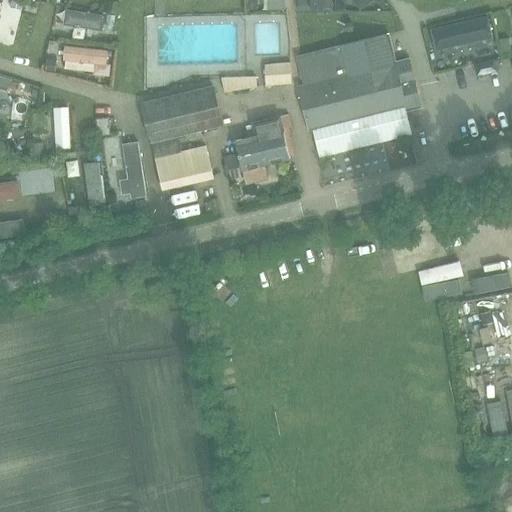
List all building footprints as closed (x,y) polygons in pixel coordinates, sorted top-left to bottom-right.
[(94,21),(96,6),(61,0),(54,0),(52,14),(94,21)] [(511,0),(502,1),(503,36),(511,35),(511,0)] [(450,54),(448,44),(482,37),(477,15),(422,27),(428,59),(450,54)] [(20,37),(32,40),(37,21),(25,18),(20,37)] [(98,56),(99,31),(51,29),(50,54),(98,56)] [(389,34),(297,57),(304,85),(299,86),(305,112),(310,131),(313,130),(319,155),(337,151),(336,148),(349,145),(350,147),(406,134),(399,108),(405,107),(407,111),(421,107),(416,88),(409,59),(396,62),(389,34)] [(468,60),(475,75),(491,68),(484,52),(468,60)] [(281,53),(253,53),(253,75),(281,75),(281,53)] [(212,80),(247,79),(247,65),(212,66),(212,80)] [(143,104),(152,142),(172,138),(223,125),(213,86),(163,99),(143,104)] [(0,88),(0,109),(19,109),(18,88),(0,88)] [(61,139),(60,96),(44,97),(45,139),(61,139)] [(291,128),(288,115),(254,123),(255,129),(245,132),(246,138),(236,141),(243,170),(291,158),(290,156),(294,154),(287,129),(291,128)] [(98,119),(99,136),(112,135),(111,118),(98,119)] [(206,146),(175,153),(156,158),(163,189),(214,177),(206,146)] [(68,149),(55,149),(55,168),(69,167),(68,149)] [(95,152),(74,152),(74,194),(95,194),(95,152)] [(499,260),(486,261),(485,244),(432,248),(435,284),(501,279),(499,260)] [(384,271),(337,284),(343,303),(389,289),(384,271)] [(401,504),(437,503),(436,458),(400,458),(401,504)] [(373,505),(395,506),(397,460),(375,459),(373,505)] [(367,461),(352,461),(353,506),(368,506),(367,461)]
